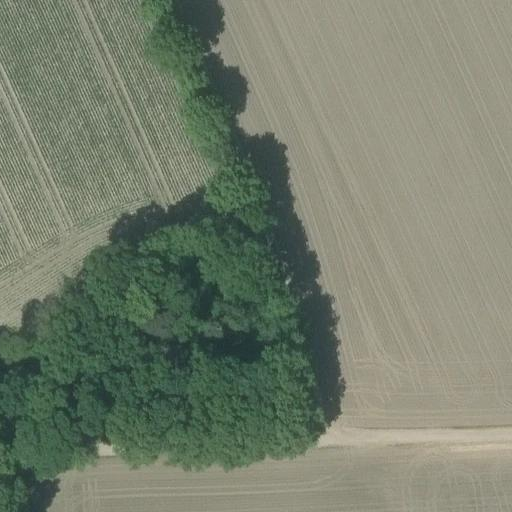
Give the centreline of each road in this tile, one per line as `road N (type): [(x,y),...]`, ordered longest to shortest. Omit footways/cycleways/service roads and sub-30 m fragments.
road 1 (track): [(158,0),(297,312),(324,442)]
road 2 (track): [(324,442),(60,452),(0,476)]
road 3 (track): [(511,433),(324,442)]
